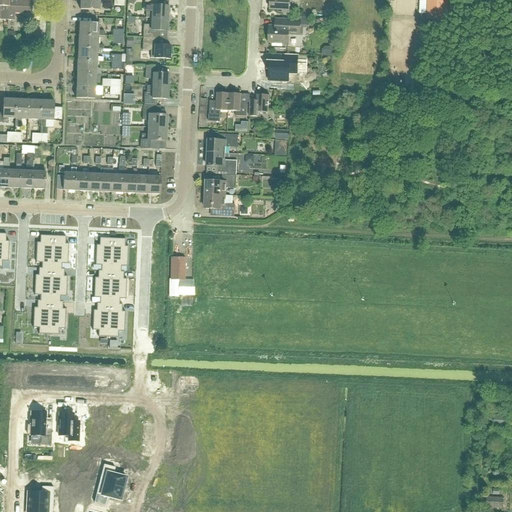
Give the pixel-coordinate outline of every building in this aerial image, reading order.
[(0,0),(0,20),(3,20),(8,20),(14,21),(15,14),(31,15),(32,5),(32,1),(28,1),(27,0),(0,0)] [(99,11),(99,0),(80,0),(80,10),(99,11)] [(151,19),(167,19),(168,7),(157,6),(157,0),(144,0),(144,11),(151,12),(151,19)] [(293,0),(297,0),(296,0),(270,0),(270,10),(278,10),(278,13),(289,14),(289,0),(293,0)] [(447,6),(447,0),(427,0),(427,20),(446,21),(446,17),(452,17),(452,6),(447,6)] [(143,25),(143,38),(155,39),(155,31),(167,32),(167,19),(151,19),(151,25),(143,25)] [(300,35),(300,28),(309,28),(310,21),(275,20),(275,27),(269,26),(268,44),(288,45),(288,35),(300,35)] [(79,23),(79,36),(98,37),(104,37),(104,32),(98,32),(98,24),(79,23)] [(113,30),(112,37),(122,38),(122,30),(113,30)] [(97,45),(98,37),(79,36),(78,48),(97,49),(103,49),(103,45),(97,45)] [(155,46),(155,39),(143,38),(142,51),(154,51),(153,59),(169,60),(170,47),(155,46)] [(97,58),(97,49),(78,48),(77,61),(97,62),(97,61),(102,62),(102,58),(97,58)] [(111,55),(111,62),(121,63),(121,55),(111,55)] [(297,74),(298,56),(286,56),(285,63),(267,62),(267,69),(266,71),(269,71),(269,81),(289,82),(289,74),(297,74)] [(96,69),(97,62),(77,61),(77,73),(96,74),(100,74),(101,69),(96,69)] [(152,86),(168,87),(169,75),(157,75),(158,67),(145,66),(145,79),(152,80),(152,86)] [(95,87),(96,74),(77,73),(76,86),(95,87)] [(110,80),(110,88),(120,88),(120,80),(110,80)] [(95,96),(95,87),(76,86),(76,99),(95,100),(99,100),(99,96),(95,96)] [(143,106),(156,107),(156,99),(168,100),(168,87),(152,86),(147,86),(147,93),(144,93),(143,106)] [(119,101),(120,88),(110,88),(109,100),(119,101)] [(216,101),(209,101),(209,114),(208,114),(208,122),(220,122),(220,111),(228,111),(229,94),(216,93),(216,101)] [(229,94),(228,111),(235,112),(235,116),(246,117),(247,103),(240,103),(241,95),(229,94)] [(268,113),(269,96),(256,95),(256,103),(249,103),(249,117),(260,118),(260,113),(268,113)] [(15,119),(16,100),(3,100),(2,119),(15,119)] [(28,120),(28,101),(16,100),(15,119),(28,120)] [(40,120),(41,101),(28,101),(28,120),(40,120)] [(41,101),(40,120),(53,121),(54,102),(41,101)] [(160,107),(156,107),(143,106),(142,121),(148,121),(148,128),(166,129),(167,116),(156,116),(157,108),(160,108),(160,107)] [(166,129),(148,128),(147,135),(141,135),(141,149),(158,150),(155,149),(155,141),(165,142),(166,129)] [(14,133),(14,143),(21,143),(22,133),(14,133)] [(40,134),(39,144),(47,144),(47,135),(40,134)] [(225,154),(225,147),(237,148),(238,136),(218,135),(218,141),(208,140),(207,153),(225,154)] [(216,173),(229,173),(236,174),(237,161),(225,160),(225,154),(207,153),(206,166),(216,167),(216,173)] [(26,171),(21,171),(20,189),(32,189),(33,172),(33,154),(27,154),(26,171)] [(0,170),(0,188),(8,188),(9,171),(9,159),(4,159),(3,170),(0,170)] [(16,171),(9,171),(8,188),(20,189),(21,171),(20,171),(21,164),(16,164),(16,171)] [(39,172),(33,172),(32,189),(44,190),(45,172),(44,172),(44,168),(39,167),(39,172)] [(76,174),(75,174),(75,168),(71,168),(71,173),(63,173),(63,191),(75,191),(76,174)] [(83,174),(76,174),(75,191),(87,192),(88,174),(88,170),(83,170),(83,174)] [(118,176),(112,175),(111,193),(123,194),(124,176),(124,171),(118,171),(118,176)] [(100,175),(88,174),(87,192),(99,192),(100,175)] [(112,175),(100,175),(99,192),(111,193),(112,175)] [(205,195),(225,196),(225,188),(235,189),(236,176),(222,175),(222,182),(206,181),(205,189),(204,189),(204,194),(205,194),(205,195)] [(136,176),(124,176),(123,194),(135,194),(136,176)] [(136,176),(135,194),(147,195),(148,177),(136,176)] [(148,177),(147,195),(159,195),(160,177),(148,177)] [(225,204),(225,196),(205,195),(205,196),(204,196),(203,202),(205,202),(204,209),(220,210),(220,217),(234,218),(235,204),(225,204)] [(0,234),(0,267),(1,268),(2,262),(8,262),(9,242),(5,242),(6,234),(0,234)] [(36,243),(35,263),(39,263),(38,268),(41,269),(51,269),(53,236),(40,236),(39,243),(36,243)] [(53,236),(51,269),(61,269),(61,264),(67,265),(68,244),(65,244),(65,237),(53,236)] [(96,245),(95,266),(98,266),(98,271),(101,271),(111,272),(112,239),(99,238),(99,246),(96,245)] [(112,239),(111,272),(120,272),(121,267),(127,267),(128,247),(124,247),(125,240),(112,239)] [(171,258),(170,279),(169,279),(169,297),(178,297),(178,280),(184,280),(185,258),(171,258)] [(35,275),(34,296),(37,296),(37,301),(40,301),(50,302),(51,269),(41,269),(41,276),(35,275)] [(51,269),(50,302),(60,302),(60,297),(66,297),(67,277),(64,277),(64,270),(61,269),(51,269)] [(94,278),(93,298),(99,299),(99,304),(109,304),(111,272),(101,271),(100,278),(94,278)] [(111,272),(109,304),(119,305),(119,300),(125,300),(126,279),(123,279),(123,272),(120,272),(111,272)] [(33,308),(32,328),(38,329),(38,335),(48,335),(50,302),(40,301),(39,308),(33,308)] [(50,302),(48,335),(58,336),(58,330),(64,330),(65,309),(62,309),(62,302),(60,302),(50,302)] [(93,311),(92,331),(98,331),(98,337),(108,338),(109,304),(99,304),(96,303),(96,311),(93,311)] [(109,304),(108,338),(118,338),(118,332),(124,332),(125,312),(122,312),(122,305),(119,305),(109,304)] [(27,426),(27,435),(30,435),(30,436),(39,437),(39,446),(50,446),(52,419),(45,419),(46,413),(31,412),(30,426),(27,426)] [(59,413),(58,436),(68,437),(68,441),(78,442),(79,422),(73,422),(73,414),(59,413)] [(88,415),(87,435),(99,435),(100,415),(88,415)] [(100,415),(99,435),(109,436),(110,416),(100,415)] [(504,426),(505,415),(489,415),(488,425),(504,426)] [(110,416),(109,436),(120,436),(121,416),(110,416)] [(121,416),(120,436),(132,437),(132,417),(121,416)] [(41,467),(28,467),(28,480),(50,481),(50,474),(58,474),(58,461),(41,461),(41,467)] [(103,465),(99,483),(123,489),(126,478),(113,475),(115,468),(103,465)] [(99,483),(94,503),(105,506),(107,497),(120,501),(123,489),(99,483)] [(27,493),(27,504),(52,505),(52,488),(41,487),(40,493),(27,493)] [(503,509),(503,498),(486,497),(486,508),(503,509)]
